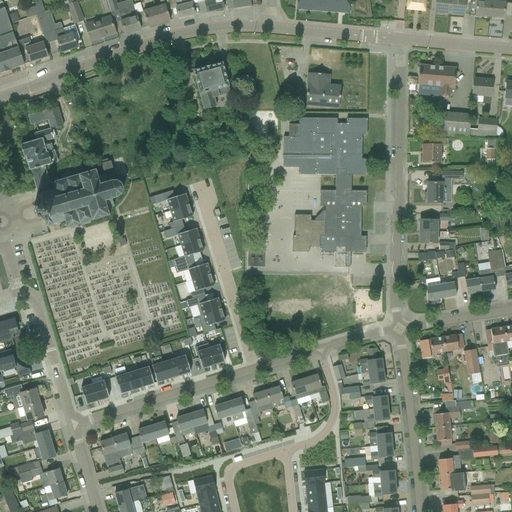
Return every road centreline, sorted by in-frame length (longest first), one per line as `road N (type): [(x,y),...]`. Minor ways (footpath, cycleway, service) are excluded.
road 1 (residential): [(398,329),(399,40)]
road 2 (tertiary): [(0,98),(172,36),(273,26)]
road 3 (residential): [(72,426),(254,369)]
road 4 (residential): [(198,187),(254,369)]
road 5 (residential): [(421,511),(398,329)]
road 6 (residential): [(72,426),(35,301),(20,292)]
road 7 (residential): [(284,453),(332,414),(320,348)]
road 8 (tertiary): [(399,40),(273,26)]
